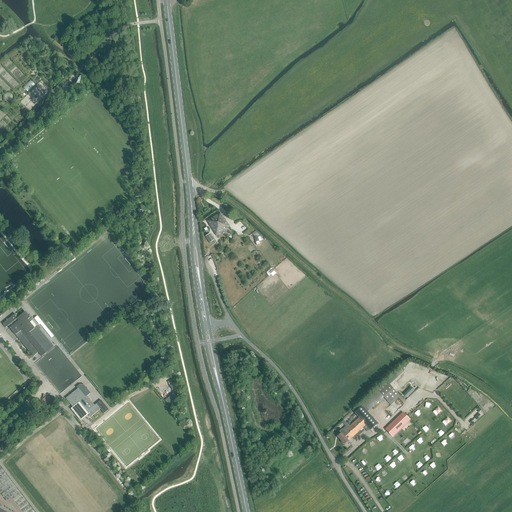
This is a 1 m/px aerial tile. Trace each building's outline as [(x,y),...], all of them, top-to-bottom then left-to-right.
[(220,212),(207,221),(216,236),(230,227),(220,212)] [(260,243),(259,240),(263,239),(262,235),(258,235),(257,232),(254,233),(256,244),(260,243)] [(210,243),(214,240),(210,234),(206,236),(210,243)] [(273,275),(276,272),(271,267),(266,272),(269,275),(271,273),(273,275)] [(15,314),(2,324),(5,328),(8,325),(10,327),(9,328),(18,338),(33,356),(39,352),(41,354),(40,355),(41,356),(51,348),(53,347),(32,320),(24,311),(18,317),(15,314)] [(389,380),(378,390),(384,397),(391,405),(400,396),(390,385),(392,383),(403,372),(401,369),(389,380)] [(87,396),(90,393),(83,384),(80,384),(77,387),(78,389),(77,389),(84,398),(87,396)] [(404,394),(406,397),(414,389),(412,386),(404,394)] [(77,389),(66,398),(73,407),(74,407),(75,409),(74,413),(80,421),(88,414),(91,417),(99,410),(100,409),(96,404),(94,405),(89,399),(87,396),(84,398),(77,389)] [(96,404),(100,409),(104,413),(109,410),(101,400),(96,404)] [(370,430),(375,425),(377,423),(371,417),(370,418),(361,408),(355,413),(359,418),(341,433),(338,437),(345,444),(348,441),(364,427),(367,432),(369,429),(370,430)] [(403,412),(385,429),(391,435),(409,418),(403,412)] [(378,470),(382,467),(378,462),(374,465),(378,470)]
